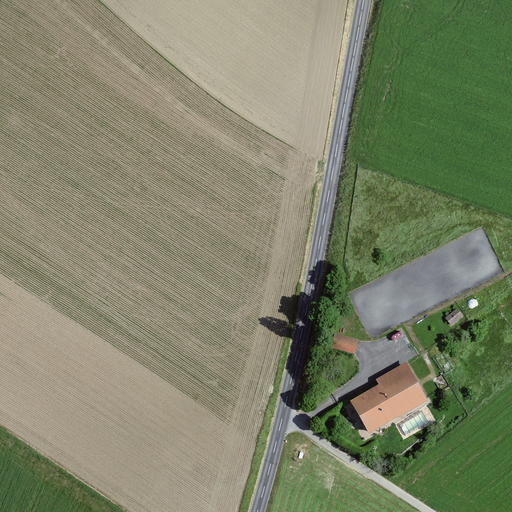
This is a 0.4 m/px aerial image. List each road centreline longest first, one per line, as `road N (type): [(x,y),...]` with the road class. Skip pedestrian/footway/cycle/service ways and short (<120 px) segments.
road 1 (tertiary): [(257,511),(306,309),(363,0)]
road 2 (track): [(282,414),(429,511)]
